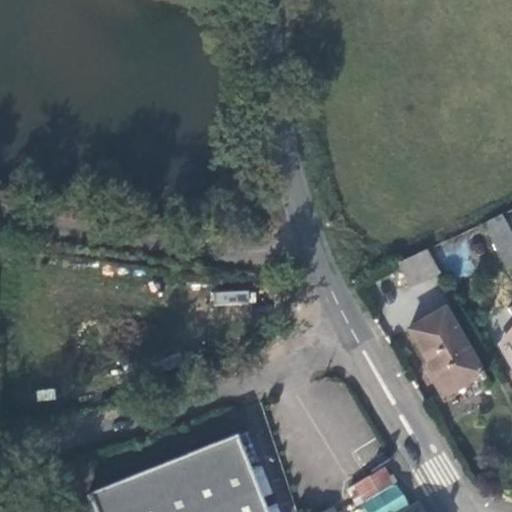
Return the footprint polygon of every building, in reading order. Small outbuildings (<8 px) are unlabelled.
[(511,241),(497,214),(478,223),(503,268),(511,262),(511,241)] [(408,291),(436,276),(421,250),(403,259),(393,263),(408,291)] [(406,336),(432,382),(440,378),(449,396),(478,380),(443,316),(406,336)] [(511,377),(511,343),(496,352),(511,378),(511,377)] [(440,378),(432,382),(441,398),(444,398),(449,396),(440,378)] [(267,511),(236,438),(89,499),(94,511),(267,511)] [(356,505),(361,503),(395,483),(384,466),(346,490),(356,505)] [(399,511),(424,511),(417,501),(399,511)]
